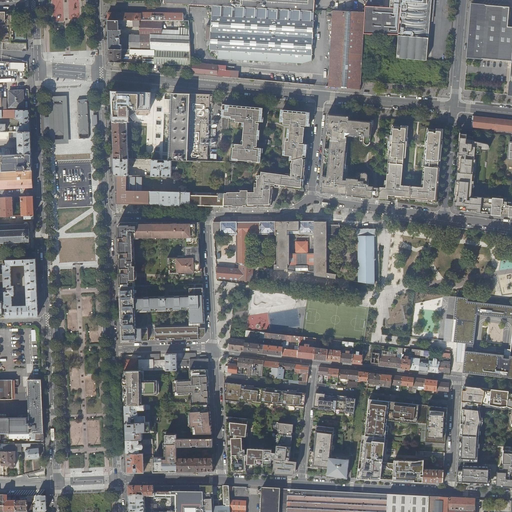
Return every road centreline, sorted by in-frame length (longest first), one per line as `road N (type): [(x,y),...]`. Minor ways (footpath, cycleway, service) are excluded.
road 1 (motorway): [(51,0),(78,511)]
road 2 (motorway): [(97,511),(75,0)]
road 3 (primary): [(37,67),(48,321)]
road 4 (residential): [(97,75),(322,95)]
road 5 (primary): [(48,321),(56,482)]
road 6 (residential): [(299,483),(453,489)]
road 7 (residential): [(312,362),(457,378)]
road 8 (primary): [(104,215),(97,75)]
road 9 (primary): [(110,350),(104,215)]
road 10 (residential): [(213,348),(206,214)]
road 11 (residential): [(322,95),(454,107)]
road 12 (residential): [(213,348),(221,480)]
road 13 (residential): [(312,199),(442,217)]
road 14 (primary): [(117,479),(110,350)]
road 15 (residential): [(312,362),(299,483)]
